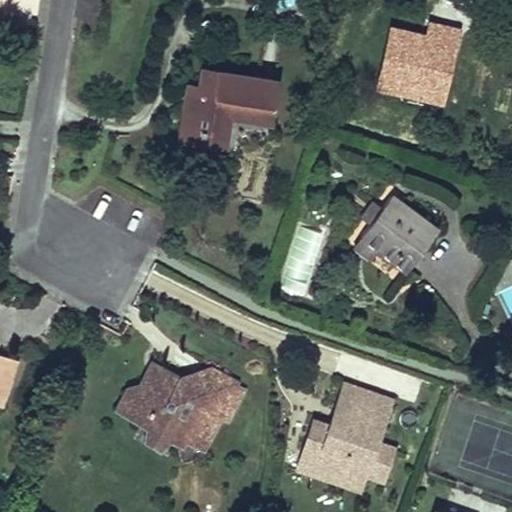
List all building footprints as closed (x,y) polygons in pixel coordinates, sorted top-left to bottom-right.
[(274,115),(281,73),(207,60),(204,79),(197,124),(231,129),(234,109),(274,115)] [(197,124),(204,79),(189,77),(179,135),(229,144),(231,129),(197,124)] [(432,269),(464,229),(419,193),(387,233),(432,269)] [(0,387),(10,359),(0,355),(0,387)] [(170,376),(144,362),(133,383),(119,386),(116,391),(125,396),(118,411),(139,422),(158,432),(175,441),(178,436),(195,445),(212,413),(218,416),(233,389),(231,379),(212,369),(199,391),(170,376)] [(199,391),(212,369),(204,365),(170,376),(199,391)] [(335,426),(350,377),(335,372),(319,421),(335,426)] [(319,421),(304,416),(294,448),(312,453),(306,473),(355,489),(360,472),(374,476),(386,438),(372,433),(376,418),(358,413),(368,383),(350,377),(335,426),(319,421)] [(386,388),(368,383),(358,413),(376,418),(386,388)] [(108,405),(118,411),(125,396),(116,391),(108,405)] [(151,446),(158,432),(139,422),(131,436),(151,446)] [(288,467),(306,473),(312,453),(294,448),(288,467)] [(459,511),(432,503),(429,511),(459,511)]
